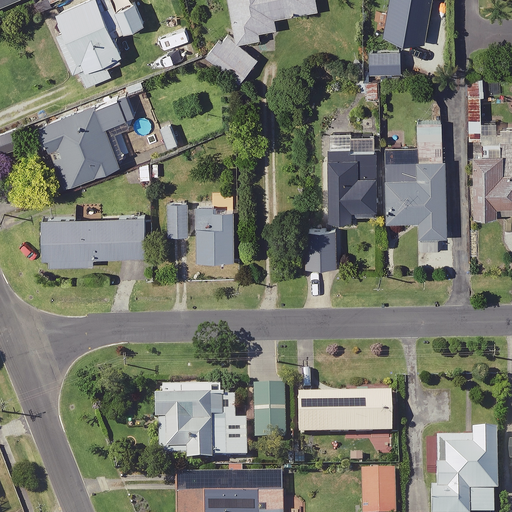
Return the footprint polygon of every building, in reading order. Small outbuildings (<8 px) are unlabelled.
[(108,13),(103,0),(86,0),(58,10),(66,31),(61,32),(75,71),(81,69),(87,85),(113,75),(110,65),(125,59),(116,36),(145,25),(137,2),(108,13)] [(230,0),(238,41),(263,37),(262,31),(278,29),(276,17),(320,10),(317,0),(230,0)] [(258,60),(226,34),(208,56),(240,82),(258,60)] [(366,93),(365,99),(377,100),(378,80),(357,79),(356,93),(366,93)] [(496,79),(482,79),(468,79),(468,138),(482,138),(482,96),(496,97),(496,79)] [(136,145),(128,119),(134,117),(128,97),(46,125),(67,184),(122,165),(118,152),(136,145)] [(179,143),(172,122),(161,126),(168,146),(179,143)] [(444,160),(444,123),(420,123),(420,146),(387,146),(388,220),(420,220),(420,235),(449,235),(449,160),(444,160)] [(477,212),(511,210),(511,127),(485,129),(485,144),(475,144),(475,155),(477,212)] [(0,152),(24,145),(19,129),(0,134),(0,152)] [(378,148),(331,148),(331,218),(355,218),(355,214),(378,214),(378,148)] [(241,207),(170,204),(169,233),(199,235),(197,258),(238,261),(241,207)] [(148,255),(147,215),(46,217),(47,264),(96,263),(96,256),(148,255)] [(335,268),(337,233),(309,231),(307,266),(335,268)] [(287,438),(287,388),(255,388),(255,438),(287,438)] [(394,433),(393,393),(300,394),(301,434),(394,433)] [(236,419),(236,396),(157,396),(157,419),(160,419),(161,458),(187,458),(187,462),(214,462),(214,457),(248,457),(248,419),(236,419)] [(498,430),(474,431),(474,437),(463,437),(438,437),(438,487),(433,487),(433,511),(495,511),(495,491),(498,491),(498,430)] [(396,511),(397,468),(364,468),(363,511),(396,511)] [(257,511),(257,494),(178,496),(178,511),(257,511)]
